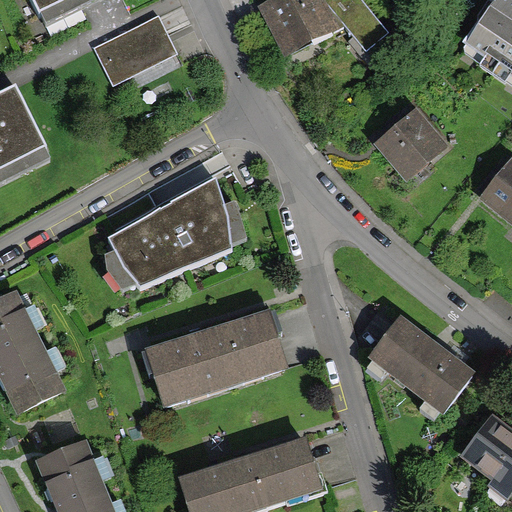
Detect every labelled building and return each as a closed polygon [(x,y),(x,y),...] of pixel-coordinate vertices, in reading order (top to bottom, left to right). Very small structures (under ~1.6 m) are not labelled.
[(28,0),(38,21),(80,0),(28,0)] [(315,0),(272,0),(258,8),(285,58),(343,27),(367,55),(392,37),(361,0),(322,0),(327,6),(321,9),(315,0)] [(511,0),(497,0),(462,53),(511,85),(511,0)] [(160,18),(103,47),(112,66),(169,38),(163,26),(160,18)] [(112,66),(103,47),(95,51),(114,88),(178,56),(169,38),(112,66)] [(18,91),(0,99),(0,174),(46,151),(18,91)] [(407,186),(450,150),(417,111),(374,147),(407,186)] [(511,163),(481,203),(511,227),(511,163)] [(231,254),(230,217),(215,184),(109,243),(124,274),(144,290),(231,254)] [(236,247),(246,245),(242,217),(232,219),(236,247)] [(66,394),(14,294),(0,301),(0,392),(15,420),(66,394)] [(275,316),(147,351),(164,412),(292,376),(275,316)] [(440,419),(475,375),(402,317),(367,361),(440,419)] [(511,496),(511,430),(495,417),(462,458),(494,484),(488,492),(505,506),(511,496)] [(129,511),(98,439),(37,465),(56,511),(129,511)] [(308,443),(177,483),(186,511),(273,511),(325,497),(308,443)]
